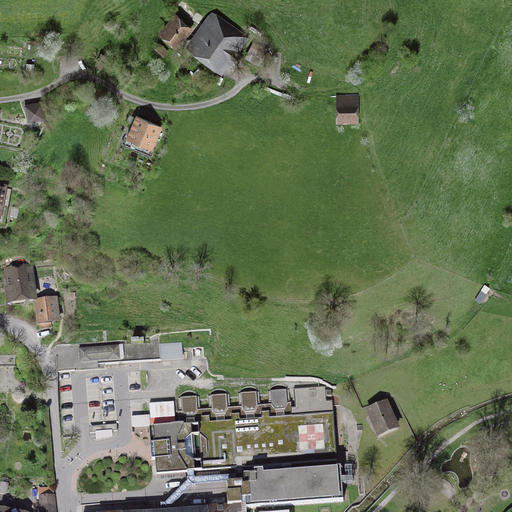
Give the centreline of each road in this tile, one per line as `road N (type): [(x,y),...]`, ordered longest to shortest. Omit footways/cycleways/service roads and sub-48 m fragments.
road 1 (residential): [(0,318),(23,330),(50,367),(66,511)]
road 2 (unknown): [(84,451),(117,439),(124,422),(118,375),(85,376),(80,390)]
road 3 (unknown): [(66,506),(209,485)]
